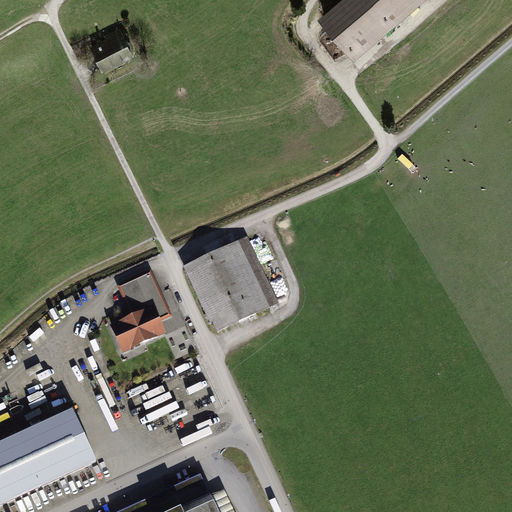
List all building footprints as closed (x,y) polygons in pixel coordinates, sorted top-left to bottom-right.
[(343,0),(317,22),(353,64),(428,0),(343,0)] [(105,44),(93,49),(102,72),(133,60),(122,32),(104,39),(105,44)] [(244,245),(185,272),(215,336),(274,309),(244,245)] [(261,265),(277,257),(272,246),(256,254),(261,265)] [(132,321),(111,330),(123,356),(164,337),(159,325),(171,319),(150,274),(118,289),(132,321)] [(103,373),(109,371),(102,359),(97,361),(103,373)] [(73,414),(0,445),(0,508),(96,466),(73,414)] [(213,511),(200,483),(135,511),(213,511)]
